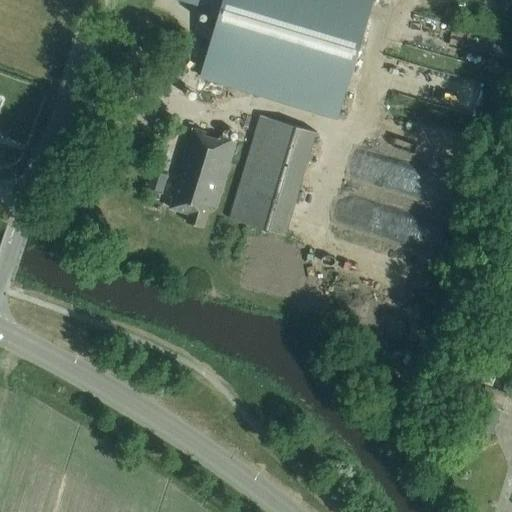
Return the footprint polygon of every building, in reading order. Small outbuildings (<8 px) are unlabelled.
[(250,0),(245,19),(219,11),(196,89),(219,97),(224,81),(338,116),(357,52),(251,20),(255,7),(322,26),(329,0),(250,0)] [(284,234),(315,131),(260,115),(230,217),(284,234)] [(459,163),(466,136),(423,125),(416,150),(430,154),(429,160),(450,165),(451,161),(459,163)] [(236,141),(187,126),(173,172),(176,173),(170,194),(173,195),(169,208),(188,214),(186,221),(204,227),(210,206),(216,207),(236,141)] [(163,163),(169,146),(157,142),(152,159),(163,163)] [(151,185),(165,191),(172,174),(157,168),(151,185)] [(482,401),(473,425),(493,432),(502,409),(482,401)]
